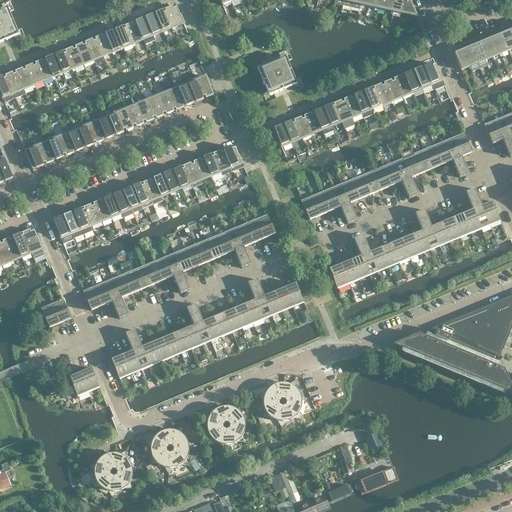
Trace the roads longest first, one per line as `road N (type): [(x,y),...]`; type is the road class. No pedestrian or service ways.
road 1 (residential): [(90,339),(123,417),(141,424),(285,364),(361,348),(511,285)]
road 2 (residential): [(37,215),(205,146),(214,123),(197,113),(24,184)]
road 3 (residential): [(90,339),(280,261)]
road 4 (residential): [(261,128),(442,51)]
road 5 (residential): [(0,70),(169,0)]
road 6 (residential): [(324,243),(492,173)]
road 7 (residential): [(492,173),(442,53)]
